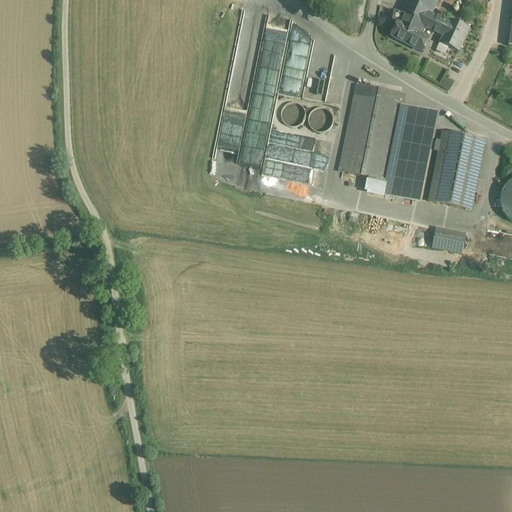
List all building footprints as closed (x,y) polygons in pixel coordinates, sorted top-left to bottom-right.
[(405,0),(400,13),(403,14),(427,25),(430,18),(437,0),(405,0)] [(427,25),(403,14),(393,37),(423,50),(428,40),(421,37),(425,29),(427,25)] [(448,26),(432,19),(427,30),(444,37),(448,26)] [(469,30),(450,22),(448,26),(444,37),(441,43),(460,51),(469,30)] [(447,77),(442,86),(450,91),(456,82),(447,77)] [(339,173),(372,179),(388,183),(403,108),(405,95),(356,86),(339,173)] [(297,105),(289,106),(283,111),(281,120),(286,127),(294,129),(302,126),(306,118),(304,110),(297,105)] [(438,115),(403,108),(388,183),(385,196),(420,203),(438,115)] [(325,110),(316,110),(310,116),(309,124),(314,132),(322,134),(329,131),(333,123),(331,115),(325,110)] [(485,141),(443,133),(429,203),(471,211),(485,141)] [(298,166),(303,145),(295,143),(291,157),(286,156),(285,163),(298,166)] [(385,196),(388,183),(372,179),(369,193),(385,196)] [(511,226),(511,181),(508,184),(502,192),(499,201),(500,211),(505,220),(511,226)] [(388,219),(372,216),(369,230),(385,233),(388,219)] [(406,235),(408,220),(392,218),(390,233),(406,235)] [(435,229),(423,227),(420,243),(432,245),(435,229)] [(466,238),(436,232),(432,249),(462,255),(466,238)]
